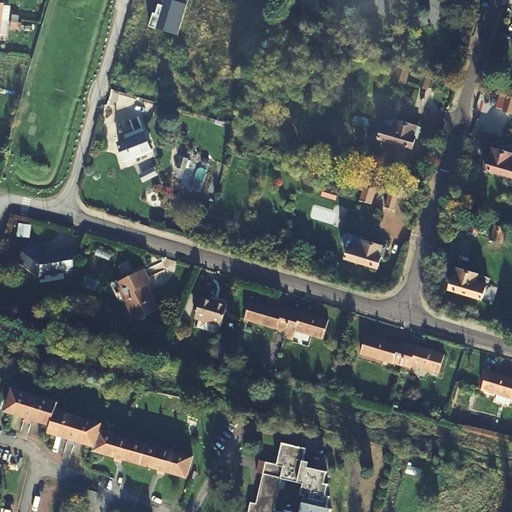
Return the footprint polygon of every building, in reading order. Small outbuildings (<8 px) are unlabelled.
[(170,25),(155,34),(164,51),(189,37),(176,16),(168,21),(170,25)] [(405,84),(409,69),(398,66),(393,81),(405,84)] [(431,75),(423,73),(419,87),(427,89),(431,75)] [(511,114),(511,111),(511,99),(506,97),(502,111),(511,114)] [(386,119),(384,126),(394,129),(396,122),(386,119)] [(417,127),(396,122),(394,129),(384,126),(379,141),(412,150),(415,139),(414,138),(417,127)] [(134,136),(137,141),(121,150),(131,166),(155,152),(143,131),(134,136)] [(511,161),(511,158),(511,154),(492,148),(489,159),(487,158),(484,170),(511,177),(511,161)] [(180,157),(176,176),(183,177),(187,159),(180,157)] [(160,168),(148,176),(153,183),(165,174),(160,168)] [(370,205),(375,191),(363,187),(358,202),(370,205)] [(392,210),(396,197),(388,194),(383,208),(392,210)] [(477,235),(481,221),(472,219),(468,233),(477,235)] [(39,223),(29,220),(26,230),(36,233),(39,223)] [(500,243),(505,228),(494,225),(490,240),(500,243)] [(360,247),(362,241),(351,238),(349,244),(360,247)] [(18,258),(38,274),(44,252),(43,253),(38,249),(39,248),(31,241),(18,258)] [(382,247),(362,241),(360,247),(349,244),(345,260),(378,269),(381,258),(380,257),(382,247)] [(63,271),(61,250),(44,252),(38,274),(63,271)] [(477,280),(478,274),(457,268),(455,277),(453,276),(449,289),(482,299),(487,283),(477,280)] [(144,270),(118,283),(136,320),(158,309),(146,286),(150,283),(144,270)] [(477,280),(487,283),(488,277),(478,274),(477,280)] [(194,318),(220,326),(227,304),(201,296),(194,318)] [(245,319),(286,332),(292,310),(284,308),(283,311),(251,302),(245,319)] [(329,321),(292,310),(286,332),(294,334),(296,331),(324,339),(329,321)] [(361,353),(402,366),(408,345),(399,342),(398,345),(366,336),(361,353)] [(445,356),(408,345),(402,366),(410,368),(411,365),(439,373),(445,356)] [(481,389),(511,398),(511,378),(486,371),(481,389)] [(52,425),(56,410),(58,402),(12,388),(5,412),(25,417),(32,420),(52,425)] [(96,447),(100,430),(103,423),(56,410),(52,425),(49,434),(68,439),(76,441),(96,447)] [(100,430),(96,447),(94,452),(117,458),(123,460),(160,470),(166,472),(188,478),(194,458),(100,430)] [(315,511),(324,473),(318,471),(321,461),(311,459),(308,469),(307,468),(308,463),(302,461),(305,450),(280,443),(275,463),(258,459),(258,460),(256,465),(255,472),(262,473),(255,503),(249,501),(245,511),(315,511)] [(324,473),(315,511),(330,511),(331,510),(326,509),(329,497),(326,496),(328,485),(324,484),(326,473),(324,473)] [(81,502),(94,506),(96,499),(98,492),(85,489),(83,488),(72,485),(72,488),(71,492),(69,498),(80,502),(81,502)] [(78,509),(80,502),(69,498),(65,497),(63,505),(77,510),(78,509)] [(77,510),(78,510),(85,511),(91,511),(94,506),(81,502),(80,502),(78,509),(77,510)]
